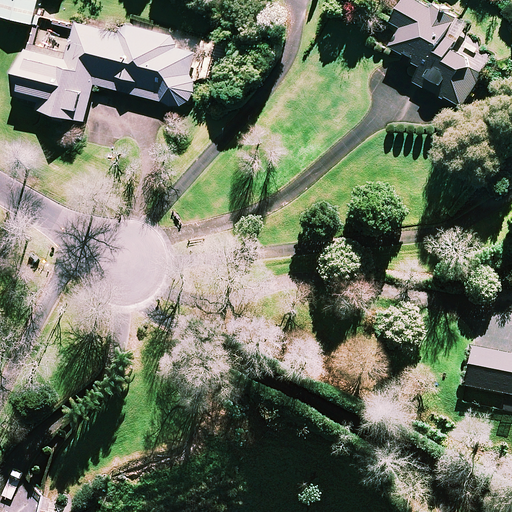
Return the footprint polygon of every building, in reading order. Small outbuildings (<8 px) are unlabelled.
[(62,0),(5,0),(0,19),(36,28),(43,0),(57,0),(62,1),(62,0)] [(471,26),(419,0),(408,0),(395,27),(405,32),(395,51),(426,67),(416,85),(465,110),(485,69),(456,55),(471,26)] [(201,8),(187,16),(196,34),(210,26),(201,8)] [(98,86),(173,107),(175,107),(178,107),(181,107),(183,107),(186,106),(188,105),(191,103),(193,102),(194,99),(196,97),(197,95),(198,92),(198,89),(198,87),(198,84),(193,76),(198,57),(177,51),(180,40),(131,27),(126,42),(102,36),(103,33),(79,26),(70,60),(31,49),(18,95),(43,101),(40,114),(87,126),(98,86)] [(511,356),(474,350),(467,390),(511,398),(511,356)]
